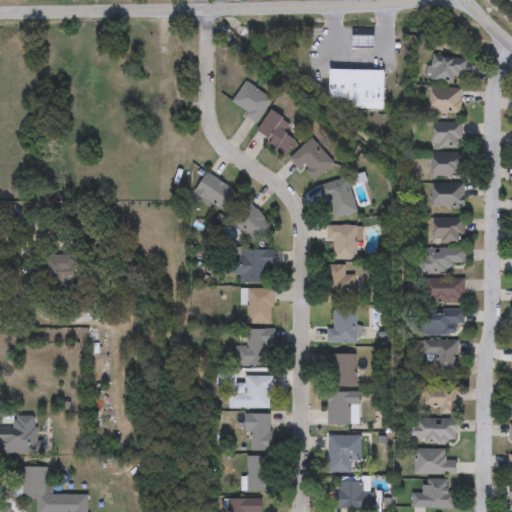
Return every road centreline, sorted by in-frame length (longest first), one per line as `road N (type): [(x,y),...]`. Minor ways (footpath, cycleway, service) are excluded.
road 1 (residential): [(210,10),(216,131),(284,195),(304,236),(303,511)]
road 2 (residential): [(511,57),(494,109),(485,511)]
road 3 (tertiary): [(427,0),(343,12),(0,15)]
